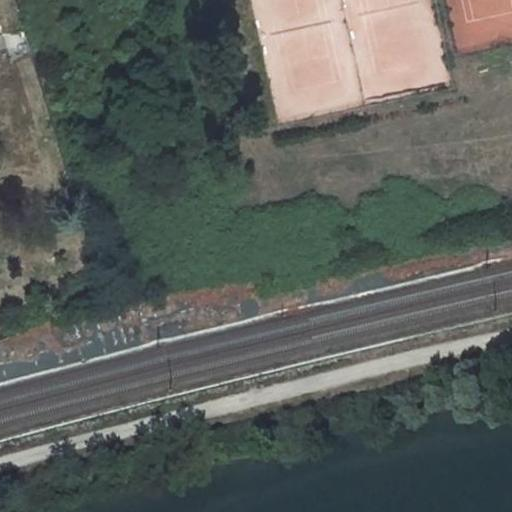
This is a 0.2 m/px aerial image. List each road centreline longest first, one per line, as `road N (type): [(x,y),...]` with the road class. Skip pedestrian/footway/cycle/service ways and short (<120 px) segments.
road 1 (track): [(0,463),(511,334)]
road 2 (track): [(186,0),(181,64),(225,130),(264,159)]
